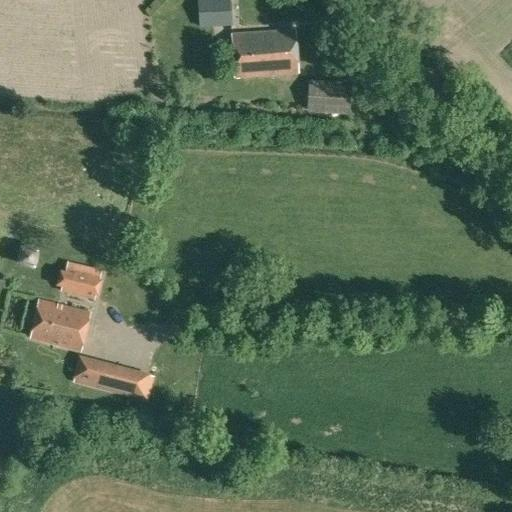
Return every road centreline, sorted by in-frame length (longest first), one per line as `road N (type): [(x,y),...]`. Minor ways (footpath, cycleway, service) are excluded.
road 1 (unclassified): [(138,329),(511,324)]
road 2 (unclassified): [(511,159),(341,0)]
